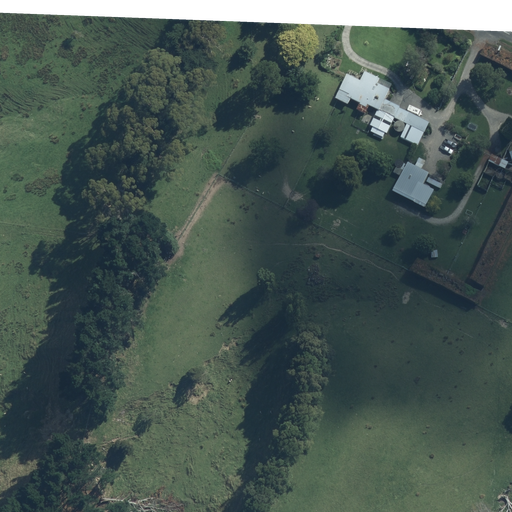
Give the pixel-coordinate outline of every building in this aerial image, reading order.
[(360,84),(346,77),(335,101),(349,108),(352,101),(360,104),(356,112),(366,116),(369,109),(375,112),(369,127),(373,129),(371,133),(384,139),(386,134),(387,135),(394,120),(407,126),(401,139),(419,148),(430,124),(399,111),(401,108),(385,101),(392,85),(365,73),(360,84)] [(511,141),(511,130),(507,128),(500,138),(510,145),(511,141)] [(509,164),(501,161),(499,169),(506,171),(509,164)] [(415,168),(406,164),(405,163),(401,171),(403,172),(392,194),(424,210),(433,191),(423,187),(429,173),(422,171),(424,167),(416,164),(415,168)] [(442,185),(429,178),(426,183),(440,190),(442,185)]
